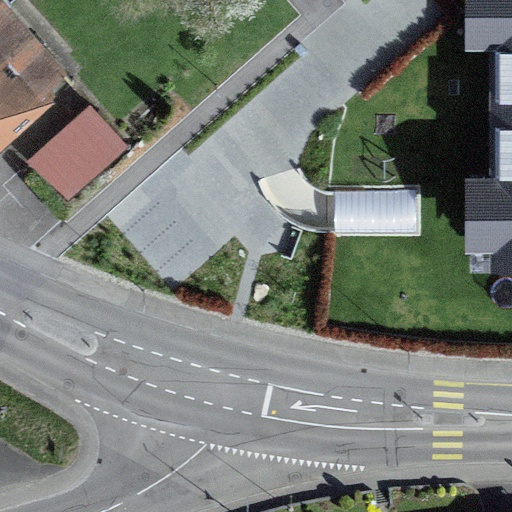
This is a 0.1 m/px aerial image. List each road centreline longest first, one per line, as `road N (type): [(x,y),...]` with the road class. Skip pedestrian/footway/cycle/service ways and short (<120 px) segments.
road 1 (secondary): [(511,426),(240,398)]
road 2 (secondary): [(240,398),(0,303)]
road 3 (unclassified): [(240,398),(176,473),(107,511)]
